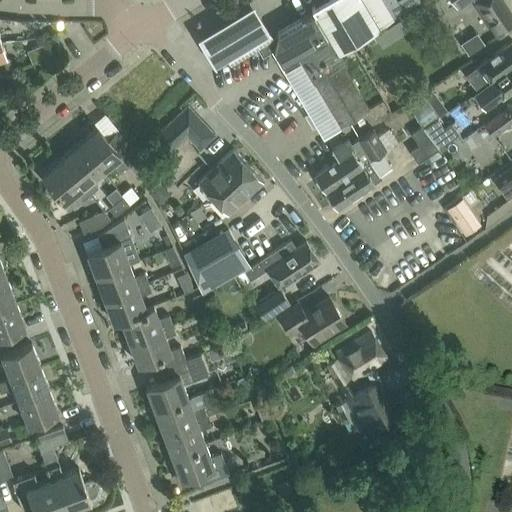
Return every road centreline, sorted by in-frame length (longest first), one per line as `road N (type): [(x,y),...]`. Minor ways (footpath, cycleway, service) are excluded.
road 1 (residential): [(146,511),(43,231),(0,172)]
road 2 (unclassified): [(379,306),(276,164),(138,26)]
road 3 (unclassified): [(459,511),(451,434),(379,306)]
road 4 (unclassified): [(0,145),(138,26)]
road 5 (unclassified): [(379,306),(511,217)]
